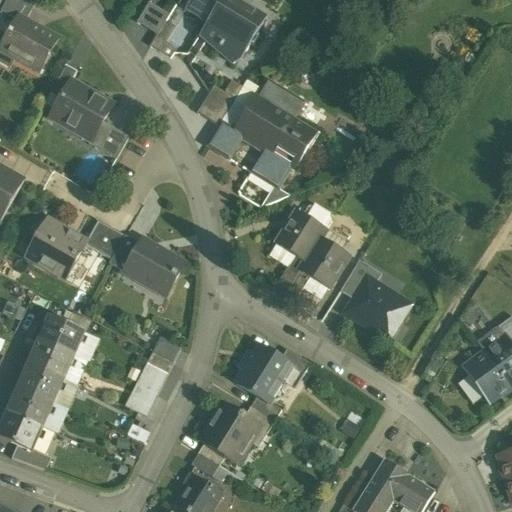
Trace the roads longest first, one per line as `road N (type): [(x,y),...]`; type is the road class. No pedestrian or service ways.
road 1 (residential): [(76,0),(175,138),(208,225),(212,296)]
road 2 (residential): [(212,296),(195,378),(128,511)]
road 3 (residential): [(212,296),(398,400)]
road 4 (track): [(511,223),(398,400)]
road 5 (unknown): [(175,138),(123,208),(106,212),(40,183)]
road 6 (residential): [(398,400),(328,511)]
